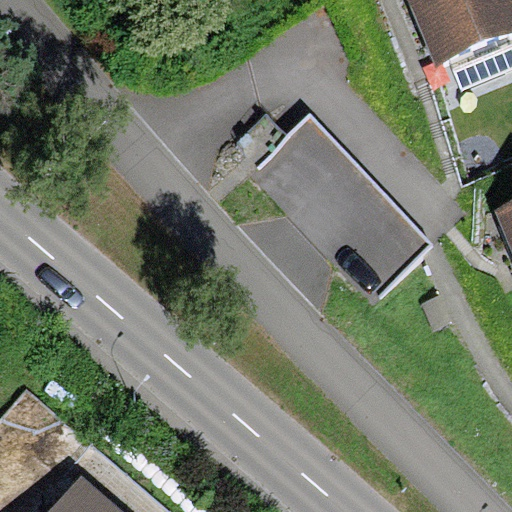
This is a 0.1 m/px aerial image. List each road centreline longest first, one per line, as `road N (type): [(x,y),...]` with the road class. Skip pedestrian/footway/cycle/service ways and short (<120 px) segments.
road 1 (residential): [(481,511),(205,225),(11,0)]
road 2 (secondary): [(0,210),(347,511)]
